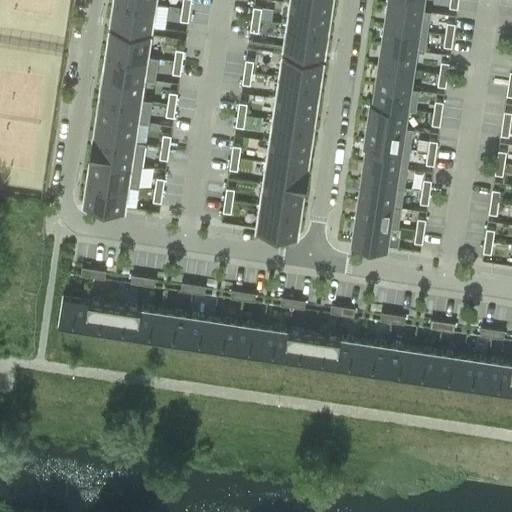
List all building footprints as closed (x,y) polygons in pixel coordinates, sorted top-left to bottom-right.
[(121,0),(113,0),(110,20),(150,26),(164,28),(167,7),(153,5),(121,0)] [(182,0),(181,7),(189,9),(190,0),(182,0)] [(289,0),(289,3),(329,9),(330,0),(289,0)] [(387,0),(387,6),(420,11),(421,0),(387,0)] [(286,24),(326,30),(329,9),(289,3),(286,24)] [(252,6),(251,18),(259,19),(261,7),(258,7),(253,6),(252,6)] [(420,11),(387,6),(384,25),(426,32),(429,12),(420,11)] [(187,21),(189,9),(181,7),(179,19),(187,21)] [(251,18),(249,30),(257,31),(259,19),(251,18)] [(446,22),(444,34),(446,34),(452,35),(454,23),(446,22)] [(323,51),(326,30),(286,24),(283,46),(323,52),(323,51)] [(423,51),(426,32),(384,25),(381,44),(423,51)] [(146,55),(149,34),(109,28),(106,49),(146,55)] [(446,34),(444,34),(442,46),(450,47),(452,37),(452,35),(446,34)] [(378,64),(411,69),(413,52),(423,53),(423,51),(381,44),(378,64)] [(142,79),(143,79),(154,81),(157,57),(146,55),(106,49),(106,51),(102,72),(102,73),(142,79)] [(181,62),(183,50),(175,49),(173,61),(181,62)] [(279,76),(318,82),(322,60),(282,54),(279,76)] [(244,59),(243,71),(251,72),(253,60),(244,59)] [(173,61),(171,72),(179,74),(179,73),(181,62),(173,61)] [(440,61),(438,73),(440,73),(446,74),(448,62),(440,61)] [(411,69),(378,64),(375,83),(408,88),(410,70),(411,69)] [(243,71),(241,83),(249,84),(251,72),(243,71)] [(139,98),(142,79),(102,73),(99,92),(139,98)] [(440,73),(438,73),(436,85),(444,86),(446,76),(446,74),(440,73)] [(315,103),(318,82),(279,76),(275,97),(315,103)] [(372,102),(414,109),(417,90),(408,89),(408,88),(375,83),(372,102)] [(175,104),(176,92),(168,91),(167,103),(175,104)] [(136,122),(137,122),(148,123),(151,100),(140,98),(139,98),(99,92),(99,93),(96,115),(96,116),(136,122)] [(272,119),(312,125),(315,103),(275,97),(272,119)] [(434,100),(432,112),(434,112),(440,113),(442,101),(434,100)] [(238,102),(236,114),(244,115),(246,103),(238,102)] [(414,112),(414,109),(372,102),(370,102),(367,122),(402,128),(404,110),(414,112)] [(167,103),(165,115),(173,116),(175,104),(167,103)] [(503,110),(501,122),(502,123),(508,123),(509,124),(511,112),(503,110)] [(432,112),(430,124),(439,125),(440,113),(434,112),(432,112)] [(236,114),(235,126),(242,127),(243,127),(244,115),(236,114)] [(133,141),(136,122),(96,116),(93,135),(133,141)] [(309,146),(312,125),(272,119),(269,140),(309,146)] [(408,150),(411,129),(402,128),(367,122),(363,143),(366,143),(408,150)] [(501,122),(499,134),(507,136),(509,124),(508,123),(502,123),(501,122)] [(160,146),(168,147),(170,135),(162,134),(160,146)] [(141,165),(145,142),(134,141),(133,141),(93,135),(93,136),(90,157),(130,163),(141,165)] [(428,139),(426,151),(429,152),(435,152),(436,140),(428,139)] [(266,162),(305,168),(309,146),(269,140),(266,162)] [(408,150),(366,143),(363,163),(364,163),(405,169),(408,150)] [(232,144),(230,156),(238,157),(238,158),(240,146),(232,144)] [(160,146),(158,158),(166,159),(168,147),(160,146)] [(497,149),(495,161),(496,162),(502,162),(503,163),(505,151),(497,149)] [(426,151),(425,163),(433,164),(435,152),(429,152),(426,151)] [(230,156),(228,168),(236,169),(236,170),(238,158),(238,157),(230,156)] [(90,157),(87,179),(86,180),(126,186),(127,186),(138,187),(141,165),(130,163),(90,157)] [(502,162),(496,162),(495,161),(494,173),(502,175),(503,163),(502,162)] [(262,184),(302,190),(305,168),(266,162),(262,184)] [(363,163),(360,182),(402,189),(405,169),(364,163),(363,163)] [(162,190),(164,178),(156,177),(154,189),(162,190)] [(422,178),(421,190),(423,191),(429,191),(431,179),(422,178)] [(86,180),(83,201),(121,207),(123,207),(126,186),(86,180)] [(360,182),(357,202),(358,202),(399,208),(402,189),(360,182)] [(259,205),(299,211),(302,190),(262,184),(259,205)] [(225,187),(224,199),(231,200),(232,200),(234,188),(225,187)] [(154,189),(152,201),(160,202),(162,190),(154,189)] [(491,189),(489,201),(490,201),(496,202),(498,202),(499,190),(491,189)] [(429,191),(423,191),(421,190),(419,202),(427,204),(429,193),(429,191)] [(224,199),(222,211),(230,212),(232,200),(231,200),(224,199)] [(490,201),(489,201),(488,213),(496,214),(498,202),(496,202),(490,201)] [(396,228),(399,208),(357,202),(354,221),(387,226),(396,228)] [(299,211),(259,205),(256,227),(296,233),(299,211)] [(417,218),(415,230),(416,230),(423,231),(425,219),(417,218)] [(354,221),(351,241),(384,246),(387,226),(354,221)] [(485,228),(484,240),(491,241),(492,241),(493,229),(485,228)] [(415,230),(413,242),(421,243),(423,231),(416,230),(415,230)] [(492,241),(491,241),(484,240),(482,252),(490,253),(492,241)] [(92,276),(93,268),(81,266),(80,274),(92,276)] [(104,278),(105,270),(93,268),(92,276),(104,278)] [(142,284),(143,276),(131,274),(130,282),(142,284)] [(143,276),(142,284),(154,285),(155,277),(143,276)] [(192,291),(193,283),(181,281),(180,289),(192,291)] [(205,285),(193,283),(192,291),(203,293),(205,285)] [(241,299),(243,291),(231,289),(229,297),(241,299)] [(254,292),(243,291),(241,299),(253,300),(254,292)] [(88,297),(63,294),(58,322),(83,326),(88,297)] [(291,306),(292,298),(281,296),(279,304),(291,306)] [(108,329),(113,301),(88,297),(83,326),(108,329)] [(304,300),(292,298),(291,306),(303,308),(304,300)] [(113,301),(108,329),(133,333),(138,305),(113,301)] [(341,311),(342,306),(330,304),(329,312),(341,313),(341,311)] [(138,305),(133,333),(158,337),(163,309),(138,305)] [(342,306),(341,311),(341,313),(353,315),(354,307),(342,306)] [(163,309),(158,337),(183,341),(188,312),(163,309)] [(391,321),(392,313),(380,311),(379,319),(391,321)] [(188,312),(183,341),(209,344),(213,316),(188,312)] [(404,315),(392,313),(391,321),(403,323),(404,315)] [(213,316),(209,344),(234,348),(238,320),(213,316)] [(429,327),(441,328),(442,320),(430,319),(429,327)] [(238,320),(234,348),(259,352),(263,324),(238,320)] [(453,330),(454,322),(442,320),(441,328),(453,330)] [(263,324),(259,352),(284,356),(288,327),(263,324)] [(479,334),(491,336),(492,328),(480,326),(479,334)] [(288,327),(284,356),(309,359),(313,331),(288,327)] [(502,338),(504,330),(492,328),(491,336),(502,338)] [(313,331),(309,359),(334,363),(338,335),(313,331)] [(338,335),(334,363),(359,367),(363,339),(338,335)] [(363,339),(359,367),(384,371),(388,342),(363,339)] [(388,342),(384,371),(409,374),(413,346),(388,342)] [(413,346),(409,374),(434,378),(438,350),(413,346)] [(438,350),(434,378),(459,382),(463,354),(438,350)] [(463,354),(459,382),(484,386),(488,358),(463,354)] [(511,361),(488,358),(484,386),(509,389),(511,367),(511,361)]
